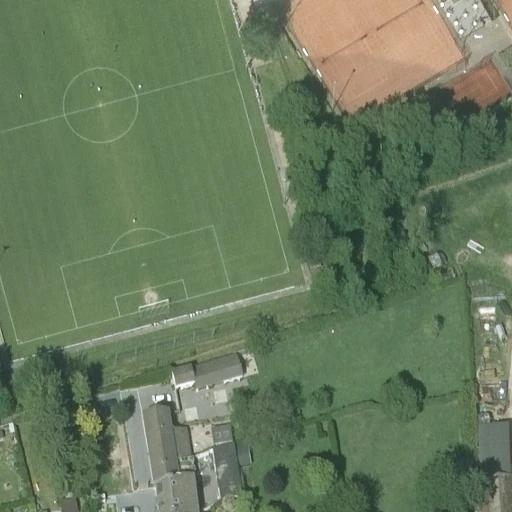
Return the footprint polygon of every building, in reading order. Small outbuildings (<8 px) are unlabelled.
[(242,380),(236,357),(170,376),(175,393),(194,387),(196,393),(242,380)] [(74,416),(71,408),(63,411),(66,419),(74,416)] [(175,465),(188,461),(184,434),(169,436),(167,418),(143,421),(154,490),(179,487),(175,465)] [(279,449),(291,445),(288,435),(276,438),(279,449)] [(236,469),(250,467),(246,444),(232,447),(233,448),(236,469)] [(211,454),(220,502),(241,498),(236,469),(233,448),(211,454)] [(197,511),(192,462),(188,462),(188,461),(175,465),(179,487),(154,490),(156,511),(197,511)] [(511,511),(511,493),(511,481),(476,483),(478,511),(511,511)] [(76,511),(74,499),(59,502),(61,511),(76,511)]
